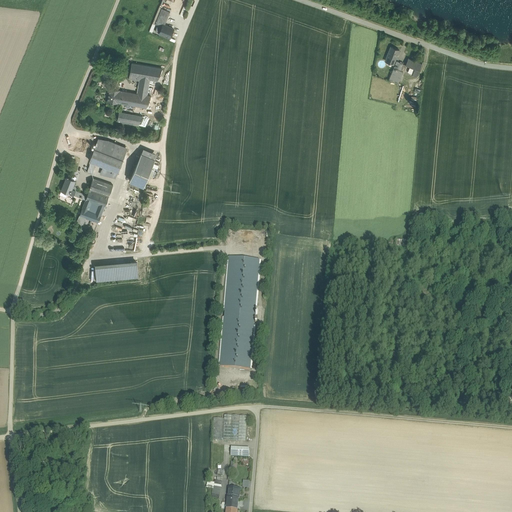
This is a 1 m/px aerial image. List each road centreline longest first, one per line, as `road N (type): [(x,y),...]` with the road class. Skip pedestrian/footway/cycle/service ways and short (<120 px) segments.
road 1 (track): [(9,436),(13,309),(71,118),(119,0)]
road 2 (track): [(143,420),(152,406),(255,386),(265,313),(258,246)]
road 3 (track): [(511,428),(257,407)]
road 4 (track): [(257,407),(9,436)]
road 5 (track): [(13,309),(51,316),(75,295),(140,144)]
road 6 (unclassified): [(298,0),(474,64),(511,67)]
road 7 (track): [(91,260),(258,246)]
